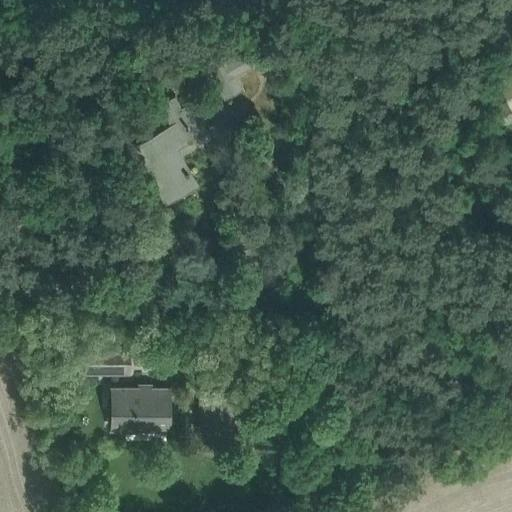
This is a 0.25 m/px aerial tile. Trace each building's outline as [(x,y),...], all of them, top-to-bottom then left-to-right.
[(226,60),(208,70),(217,86),(265,59),(254,40),(224,57),(226,60)] [(147,165),(156,181),(166,198),(194,182),(185,165),(174,146),(193,135),(196,140),(210,132),(193,101),(180,108),(173,96),(157,105),(170,127),(124,152),(138,170),(147,165)] [(481,114),(489,132),(511,121),(511,111),(507,101),(481,114)] [(78,372),(129,372),(129,345),(78,345),(78,372)] [(169,422),(169,407),(169,387),(125,386),(125,392),(112,392),(112,408),(112,427),(150,427),(150,422),(169,422)] [(199,396),(199,437),(232,438),(234,397),(199,396)]
